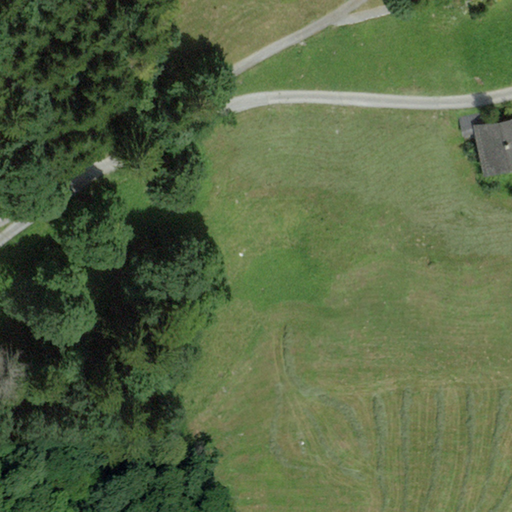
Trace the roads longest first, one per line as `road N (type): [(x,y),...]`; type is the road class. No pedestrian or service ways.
road 1 (residential): [(193,113),(307,94),(430,103),(511,93)]
road 2 (residential): [(103,167),(0,239)]
